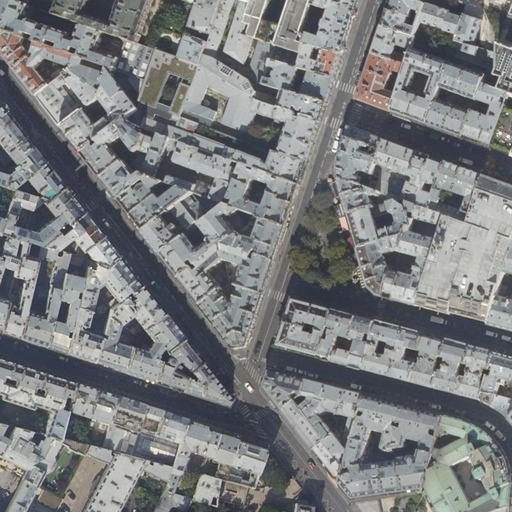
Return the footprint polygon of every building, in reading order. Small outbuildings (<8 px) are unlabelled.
[(30,6),(11,0),(1,0),(0,4),(0,30),(24,39),(25,33),(37,38),(36,43),(47,47),(49,42),(54,44),(53,49),(72,56),(74,49),(83,52),(80,58),(109,69),(147,82),(157,51),(138,45),(126,40),(120,56),(99,49),(104,33),(82,25),(76,41),(70,38),(71,35),(47,26),(45,30),(41,28),(42,27),(40,24),(32,21),(29,22),(25,21),(30,6)] [(86,14),(90,0),(59,0),(54,15),(68,20),(70,15),(76,17),(74,22),(82,25),(104,33),(118,37),(120,32),(126,35),(124,40),(126,40),(138,45),(141,36),(140,35),(152,0),(120,0),(113,24),(86,14)] [(182,0),(198,5),(218,13),(222,0),(182,0)] [(234,0),(222,0),(218,13),(211,36),(209,40),(201,67),(259,103),(298,115),(303,117),(321,123),(324,113),(327,104),(285,92),(282,100),(257,92),(249,81),(215,60),(234,0)] [(244,35),(253,4),(242,0),(225,52),(244,65),(253,38),(244,35)] [(273,61),(299,69),(305,45),(316,48),(321,49),(343,55),(348,41),(358,11),(335,5),(336,3),(328,0),(254,0),(253,4),(244,35),(253,38),(260,40),(277,46),(273,61)] [(361,0),(337,0),(336,3),(335,5),(358,11),(361,0)] [(425,5),(415,2),(408,0),(391,0),(391,4),(388,11),(421,21),(425,5)] [(463,20),(451,55),(489,69),(486,76),(486,77),(495,81),(499,72),(499,62),(477,55),(479,48),(475,46),(478,39),(481,40),(484,32),(480,30),(483,21),(481,20),(482,18),(475,4),(469,2),(468,3),(468,4),(463,20)] [(211,36),(218,13),(198,5),(190,29),(211,36)] [(421,21),(420,22),(444,30),(438,50),(451,55),(463,20),(449,16),(450,13),(425,5),(421,21)] [(511,5),(499,41),(499,45),(511,49),(511,5)] [(420,22),(421,21),(388,11),(386,18),(384,22),(383,27),(415,38),(420,22)] [(415,42),(416,38),(415,38),(383,27),(379,39),(374,55),(407,66),(415,42)] [(25,39),(24,39),(0,30),(0,49),(5,56),(26,83),(37,97),(69,72),(66,68),(60,70),(51,77),(53,80),(50,82),(49,81),(46,83),(36,69),(45,59),(72,68),(77,57),(72,56),(53,49),(47,47),(36,43),(28,40),(25,49),(22,45),(25,39)] [(187,37),(180,59),(201,67),(209,40),(202,38),(201,42),(187,37)] [(271,68),(273,61),(277,46),(260,40),(251,69),(254,71),(264,87),(265,86),(267,79),(271,68)] [(438,50),(415,42),(407,66),(405,75),(398,95),(393,113),(411,119),(428,126),(438,96),(441,88),(449,62),(451,55),(438,50)] [(339,67),(343,55),(321,49),(320,51),(323,52),(320,63),(312,61),(316,48),(305,45),(299,69),(300,69),(310,72),(335,79),(339,67)] [(511,49),(499,45),(499,62),(499,72),(495,81),(493,88),(511,95),(511,96),(511,109),(507,108),(492,149),(511,156),(511,49)] [(298,115),(259,103),(201,67),(180,59),(157,51),(147,82),(142,97),(141,102),(203,126),(263,148),(307,164),(311,153),(317,134),(321,123),(303,117),(301,123),(296,121),(298,115)] [(405,75),(407,66),(374,55),(367,77),(359,100),(375,106),(393,113),(398,95),(387,92),(393,72),(405,75)] [(80,58),(77,57),(72,68),(72,69),(69,72),(37,97),(49,112),(62,129),(98,100),(109,69),(80,58)] [(299,69),(273,61),(271,68),(277,70),(278,72),(278,74),(276,74),(275,78),(276,79),(275,80),(273,81),(267,79),(265,86),(285,92),(327,104),(332,91),(335,79),(310,72),(304,92),(300,91),(298,92),(293,91),(300,69),(299,69)] [(486,76),(449,62),(441,88),(447,91),(446,94),(448,95),(447,99),(438,96),(428,126),(447,133),(464,139),(473,113),(461,108),(465,97),(477,102),(477,101),(483,85),(486,77),(486,76)] [(134,86),(142,97),(147,82),(109,69),(98,100),(62,129),(72,141),(82,154),(128,118),(138,111),(139,109),(125,92),(134,86)] [(493,88),(483,85),(477,101),(494,107),(494,110),(491,119),(482,116),(483,114),(474,110),(473,113),(464,139),(477,143),(492,149),(507,108),(507,106),(503,104),(505,99),(509,100),(511,96),(511,95),(493,88)] [(141,102),(139,109),(138,111),(134,125),(133,125),(148,131),(159,135),(244,166),(253,169),(259,171),(300,186),(304,175),(307,164),(263,148),(262,151),(268,153),(267,156),(274,159),(271,167),(267,166),(267,165),(266,162),(194,136),(197,130),(201,132),(203,126),(141,102)] [(6,109),(0,113),(0,155),(26,135),(15,121),(6,109)] [(134,125),(128,118),(82,154),(92,167),(101,179),(123,163),(112,147),(123,138),(135,154),(136,153),(143,148),(148,131),(133,125),(134,125)] [(349,131),(346,138),(381,149),(376,164),(368,189),(400,201),(403,202),(405,196),(420,153),(415,152),(383,140),(377,138),(350,128),(349,131)] [(147,169),(159,135),(148,131),(143,148),(136,153),(139,154),(136,165),(130,168),(125,161),(123,163),(101,179),(106,185),(113,194),(119,201),(149,178),(149,177),(141,174),(147,169)] [(12,167),(14,168),(8,173),(0,170),(0,184),(12,188),(46,161),(35,147),(26,135),(0,155),(0,160),(4,165),(12,160),(15,164),(12,167)] [(240,176),(244,166),(159,135),(147,169),(141,174),(149,177),(149,178),(155,180),(166,150),(176,153),(174,161),(176,163),(218,179),(215,187),(198,181),(196,185),(171,176),(168,178),(166,184),(179,188),(194,194),(227,206),(229,206),(238,182),(240,176)] [(344,145),(342,153),(376,164),(381,149),(346,138),(344,145)] [(368,189),(376,164),(342,153),(339,160),(338,169),(338,179),(368,189)] [(425,155),(420,153),(405,196),(409,198),(407,203),(415,206),(432,158),(425,155)] [(439,160),(432,158),(415,206),(417,207),(430,211),(446,163),(439,160)] [(55,172),(46,161),(12,188),(15,189),(31,194),(36,190),(38,193),(39,192),(40,193),(41,194),(40,197),(48,200),(66,186),(55,172)] [(470,226),(485,177),(464,170),(446,163),(430,211),(446,217),(470,226)] [(252,172),(253,169),(244,166),(240,176),(245,178),(243,184),(253,188),(255,182),(258,180),(266,183),(263,192),(271,195),(294,205),(297,195),(300,186),(259,171),(258,174),(252,172)] [(511,186),(509,186),(485,177),(470,226),(446,217),(443,226),(439,241),(418,307),(436,311),(450,315),(451,312),(470,317),(490,323),(502,284),(506,272),(511,251),(511,186)] [(164,183),(155,180),(149,178),(119,201),(131,217),(144,233),(194,194),(179,188),(162,202),(153,191),(164,183)] [(400,201),(368,189),(338,179),(345,201),(345,203),(349,216),(374,208),(371,197),(373,197),(378,203),(388,201),(389,204),(400,201)] [(243,184),(238,182),(229,206),(240,210),(252,215),(258,217),(259,218),(286,228),(290,216),(294,205),(271,195),(266,208),(248,202),(253,188),(243,184)] [(40,197),(37,196),(32,210),(32,212),(43,203),(54,217),(36,231),(29,223),(27,229),(24,239),(29,241),(42,245),(85,210),(74,196),(66,186),(48,200),(40,197)] [(37,196),(31,194),(15,189),(7,214),(1,232),(2,232),(1,235),(0,236),(0,331),(8,300),(0,297),(0,273),(3,266),(15,270),(23,239),(24,239),(27,229),(14,225),(20,206),(32,210),(37,196)] [(199,227),(227,206),(194,194),(144,233),(152,244),(162,256),(187,237),(191,234),(196,229),(199,227)] [(407,203),(403,202),(400,201),(389,204),(374,208),(349,216),(354,232),(359,249),(405,236),(407,228),(412,228),(414,219),(417,207),(415,206),(407,203)] [(349,216),(345,203),(339,204),(344,217),(349,216)] [(187,237),(162,256),(169,266),(180,279),(223,245),(236,234),(237,234),(225,218),(228,216),(229,217),(230,217),(232,217),(233,217),(240,210),(229,206),(227,206),(199,227),(210,240),(208,244),(201,249),(197,250),(187,237)] [(446,217),(430,211),(417,207),(414,219),(443,226),(446,217)] [(95,223),(85,210),(42,245),(56,250),(71,237),(74,240),(69,244),(77,254),(103,234),(95,223)] [(282,242),(286,228),(259,218),(258,217),(252,215),(249,225),(259,228),(255,241),(236,234),(223,245),(275,262),(282,242)] [(407,228),(405,236),(401,252),(422,258),(416,278),(395,273),(395,274),(392,273),(384,298),(402,303),(418,307),(439,241),(411,234),(413,228),(412,228),(407,228)] [(113,246),(103,234),(77,254),(75,256),(82,258),(85,255),(85,254),(86,252),(91,258),(93,258),(92,259),(96,260),(95,262),(105,266),(119,254),(113,246)] [(401,252),(405,236),(359,249),(365,271),(370,288),(379,297),(384,298),(392,273),(393,272),(389,271),(385,255),(397,251),(401,252)] [(29,241),(24,239),(23,239),(15,270),(14,275),(25,278),(24,283),(23,283),(18,305),(12,303),(13,296),(9,296),(8,300),(0,331),(10,334),(19,337),(26,309),(38,259),(25,255),(29,241)] [(69,254),(56,250),(42,245),(38,258),(52,261),(54,266),(44,313),(26,309),(19,337),(30,341),(46,346),(52,320),(58,298),(64,273),(66,263),(69,254)] [(209,274),(225,261),(223,245),(180,279),(190,293),(201,306),(222,290),(209,274)] [(223,245),(225,261),(244,267),(239,287),(240,288),(264,296),(270,278),(275,262),(223,245)] [(511,251),(506,272),(511,273),(511,301),(504,299),(508,286),(502,284),(490,323),(489,325),(505,330),(511,331),(511,251)] [(75,256),(69,254),(66,263),(87,268),(89,260),(82,258),(75,256)] [(105,266),(95,262),(93,270),(87,268),(85,278),(77,307),(91,311),(97,288),(102,283),(115,298),(107,304),(110,309),(143,284),(130,268),(119,254),(105,266)] [(71,274),(64,273),(58,298),(69,301),(64,319),(59,318),(58,321),(52,320),(46,346),(55,349),(65,352),(77,307),(85,278),(78,276),(78,274),(72,272),(71,274)] [(110,309),(108,316),(120,325),(132,315),(140,324),(130,332),(135,336),(143,329),(165,312),(153,297),(143,284),(110,309)] [(256,321),(264,296),(240,288),(235,303),(231,303),(226,296),(227,296),(226,294),(229,291),(232,285),(229,284),(222,290),(201,306),(217,326),(235,349),(247,347),(256,321)] [(289,313),(286,323),(308,329),(309,324),(320,328),(319,332),(327,334),(329,327),(334,309),(314,304),(294,299),(289,313)] [(91,311),(77,307),(65,352),(78,357),(93,362),(104,328),(101,328),(100,330),(95,329),(92,330),(91,333),(89,332),(88,331),(81,329),(80,326),(80,324),(87,326),(91,311)] [(348,313),(334,309),(329,327),(335,329),(331,342),(325,341),(320,359),(327,361),(332,362),(335,349),(337,345),(339,336),(353,339),(359,316),(348,313)] [(165,312),(143,329),(153,341),(149,347),(142,342),(140,348),(131,346),(123,371),(138,376),(154,381),(160,360),(155,359),(157,355),(160,350),(163,348),(166,352),(185,338),(175,325),(165,312)] [(130,332),(120,325),(108,316),(104,328),(93,362),(107,366),(123,371),(131,346),(115,341),(118,330),(128,334),(134,339),(135,336),(130,332)] [(369,319),(359,316),(353,339),(359,341),(357,350),(358,351),(357,355),(353,367),(359,369),(364,370),(378,321),(369,319)] [(415,350),(421,352),(425,334),(404,328),(378,321),(364,370),(391,377),(412,383),(417,365),(406,362),(406,359),(409,359),(410,354),(413,355),(415,350)] [(307,333),(308,329),(286,323),(282,335),(277,348),(299,353),(320,359),(325,341),(327,334),(319,332),(318,336),(307,333)] [(438,337),(425,334),(421,352),(417,365),(412,383),(424,386),(435,389),(440,371),(436,369),(439,357),(444,358),(449,340),(438,337)] [(192,348),(185,338),(166,352),(162,355),(160,360),(154,381),(168,386),(183,391),(188,373),(203,361),(192,348)] [(463,344),(449,340),(444,358),(449,359),(445,372),(440,371),(435,389),(447,392),(460,395),(464,377),(460,375),(462,365),(467,366),(468,364),(472,346),(463,344)] [(483,349),(472,346),(468,364),(472,365),(468,378),(464,377),(460,395),(470,398),(483,401),(490,377),(492,368),(496,352),(483,349)] [(357,355),(335,349),(332,362),(353,367),(357,355)] [(511,356),(507,355),(496,352),(492,368),(496,369),(494,378),(490,377),(483,401),(483,402),(489,405),(495,409),(497,397),(498,397),(501,379),(511,382),(511,356)] [(5,358),(0,356),(0,396),(2,397),(14,361),(5,358)] [(60,438),(60,437),(67,409),(75,381),(46,371),(14,361),(2,397),(2,398),(32,408),(33,407),(37,408),(38,405),(51,410),(45,428),(37,425),(35,431),(60,438)] [(228,405),(232,399),(217,379),(203,361),(188,373),(183,391),(198,396),(228,405)] [(299,393),(303,397),(304,397),(308,381),(288,376),(270,371),(267,380),(265,387),(275,400),(284,412),(297,402),(293,397),(299,393)] [(86,384),(75,381),(67,409),(88,416),(97,388),(86,384)] [(335,435),(321,417),(330,412),(340,415),(346,391),(327,386),(308,381),(304,397),(303,397),(297,402),(284,412),(299,431),(315,451),(335,435)] [(107,391),(97,388),(88,416),(110,423),(118,395),(107,391)] [(357,394),(346,391),(340,415),(351,418),(346,434),(344,434),(343,438),(336,430),(335,435),(315,451),(325,464),(342,486),(349,460),(344,461),(343,460),(351,454),(366,396),(357,394)] [(132,399),(118,395),(110,423),(102,448),(130,455),(146,404),(132,399)] [(383,400),(366,396),(351,454),(349,460),(342,486),(355,502),(362,511),(381,511),(379,498),(387,498),(394,463),(374,466),(373,461),(365,460),(372,431),(375,431),(375,432),(383,434),(383,433),(386,434),(383,449),(385,452),(397,450),(406,406),(383,400)] [(508,399),(498,397),(497,397),(495,409),(496,410),(503,414),(510,420),(511,418),(511,400),(508,399)] [(166,410),(146,404),(130,455),(172,466),(187,417),(166,410)] [(422,410),(406,406),(397,450),(406,449),(408,439),(411,440),(411,441),(419,443),(419,442),(422,443),(419,457),(416,456),(413,457),(410,458),(409,460),(408,460),(408,458),(401,459),(401,461),(394,463),(387,498),(397,496),(397,498),(399,499),(404,498),(405,497),(405,495),(424,493),(436,449),(439,437),(445,416),(422,410)] [(439,437),(442,438),(450,434),(465,438),(466,439),(444,451),(436,449),(424,493),(434,511),(499,511),(510,508),(511,494),(511,473),(511,472),(508,461),(507,459),(505,453),(502,448),(498,444),(492,437),(487,433),(477,426),(471,424),(466,422),(461,421),(445,416),(439,437)] [(202,422),(187,417),(172,466),(167,481),(164,491),(173,493),(181,468),(183,469),(186,458),(184,457),(186,449),(210,457),(219,428),(202,422)] [(0,453),(8,438),(0,434),(5,423),(0,422),(0,453)] [(8,438),(0,453),(0,454),(26,469),(22,477),(23,478),(36,486),(37,486),(44,472),(45,473),(51,469),(54,462),(54,456),(53,456),(57,449),(59,450),(62,449),(64,448),(66,447),(76,452),(76,451),(83,454),(84,453),(88,444),(60,437),(60,438),(35,431),(15,426),(8,438)] [(226,430),(219,428),(210,457),(219,460),(217,466),(207,464),(204,474),(219,478),(224,480),(226,473),(229,464),(239,434),(226,430)] [(254,439),(239,434),(229,464),(250,471),(247,481),(240,479),(241,478),(240,477),(226,473),(224,480),(247,486),(252,487),(267,443),(254,439)] [(102,448),(88,444),(84,453),(89,455),(89,456),(103,462),(104,461),(108,463),(82,511),(116,511),(139,468),(167,481),(172,466),(130,455),(102,448)] [(204,474),(203,473),(202,474),(201,474),(199,476),(193,499),(215,505),(215,499),(218,482),(219,478),(204,474)] [(22,511),(36,486),(23,478),(4,511),(22,511)] [(247,486),(224,480),(219,478),(218,482),(215,499),(234,504),(242,506),(247,486)] [(36,504),(51,511),(55,511),(62,500),(40,488),(36,495),(39,497),(36,504)] [(185,511),(193,499),(173,493),(164,491),(152,511),(166,511),(169,507),(173,506),(184,511),(185,511)] [(233,510),(234,504),(215,499),(215,505),(233,510)]
